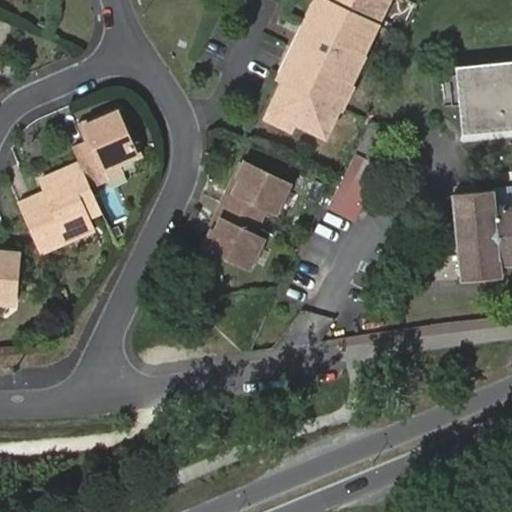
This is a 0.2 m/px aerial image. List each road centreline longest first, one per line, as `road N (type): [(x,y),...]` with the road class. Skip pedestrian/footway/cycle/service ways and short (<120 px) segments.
road 1 (residential): [(90,403),(115,323),(183,183),(185,151),(166,96),(136,50)]
road 2 (secondary): [(511,386),(210,511)]
road 3 (residential): [(90,403),(358,352)]
road 4 (secondary): [(296,511),(511,422)]
road 5 (residential): [(136,50),(13,113),(0,132)]
